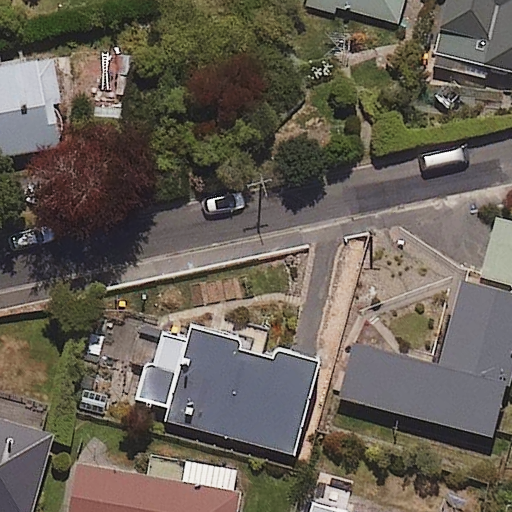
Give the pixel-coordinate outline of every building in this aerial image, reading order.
[(402,0),(311,0),(397,22),(402,0)] [(511,0),(445,0),(433,52),(511,70),(511,0)] [(0,158),(68,145),(50,55),(0,65),(0,158)] [(511,222),(494,218),(481,277),(511,284),(511,222)] [(511,360),(511,293),(459,280),(437,364),(355,343),(341,398),(492,438),(511,360)] [(186,326),(163,420),(293,453),(316,359),(266,346),(264,355),(236,348),(238,339),(186,326)] [(0,511),(29,511),(51,435),(0,420),(0,511)] [(182,482),(75,464),(66,511),(235,511),(243,472),(185,462),(182,482)] [(360,511),(312,500),(309,511),(360,511)]
